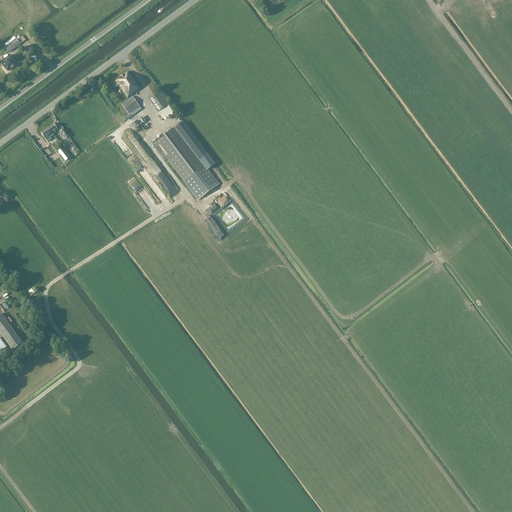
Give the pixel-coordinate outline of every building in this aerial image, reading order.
[(18,35),(15,37),(17,39),(19,43),(20,44),(25,40),(21,36),(20,37),(18,35)] [(15,37),(3,45),(5,48),(17,39),(15,37)] [(20,44),(19,43),(17,39),(5,48),(8,53),(21,44),(20,44)] [(5,68),(7,70),(18,62),(12,54),(1,62),(3,64),(2,65),(4,69),(5,69),(5,68)] [(128,72),(115,81),(127,98),(128,98),(131,96),(140,89),(128,72)] [(172,112),(168,105),(159,93),(148,100),(157,113),(162,120),(172,112)] [(139,107),(131,96),(128,98),(128,99),(121,104),(129,114),(139,107)] [(53,124),(48,128),(52,133),(57,130),(57,129),(59,128),(56,123),(53,124)] [(47,137),(52,133),(48,128),(43,131),(41,133),(45,139),(48,138),(47,137)] [(174,128),(152,144),(165,161),(166,159),(186,186),(197,201),(218,184),(207,170),(207,171),(174,128)] [(63,129),(60,132),(64,139),(68,136),(63,129)] [(1,314),(0,314),(0,333),(12,351),(22,343),(1,314)]
